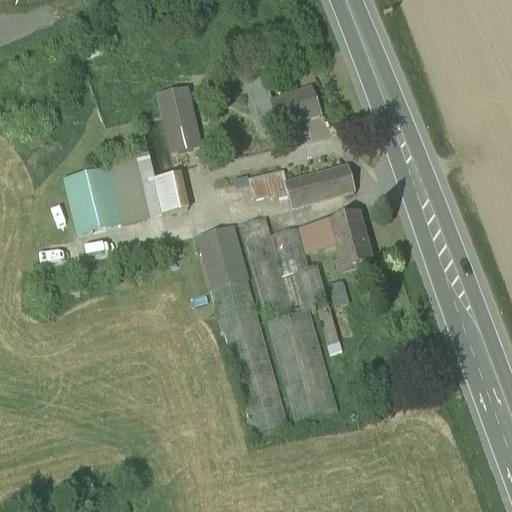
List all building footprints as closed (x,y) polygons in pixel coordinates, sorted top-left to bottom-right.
[(188,92),(157,99),(162,119),(173,169),(187,166),(188,169),(205,165),(188,92)] [(311,92),(253,112),(261,138),(320,118),(311,92)] [(154,183),(175,178),(173,169),(162,119),(140,124),(154,183)] [(133,168),(108,174),(121,229),(146,223),(133,168)] [(347,171),(286,187),(288,201),(291,213),(353,196),(347,171)] [(108,174),(64,185),(77,239),(121,229),(108,174)] [(283,176),(249,184),(253,204),(275,200),(276,204),(288,201),(286,187),(283,176)] [(175,178),(154,183),(162,219),(188,213),(179,178),(175,178)] [(359,217),(298,234),(304,259),(305,259),(335,251),(335,249),(366,241),(359,217)] [(289,429),(229,220),(194,230),(253,439),(289,429)] [(305,316),(293,319),(272,241),(266,222),(239,230),(294,428),(339,415),(310,315),(305,316)] [(298,234),(272,241),(293,319),(305,316),(294,278),(309,273),(305,259),(304,259),(298,234)] [(366,241),(335,249),(335,251),(342,275),(373,267),(366,241)] [(309,273),(294,278),(305,316),(310,315),(317,313),(328,310),(317,271),(309,273)] [(328,310),(317,313),(330,360),(341,356),(328,310)]
